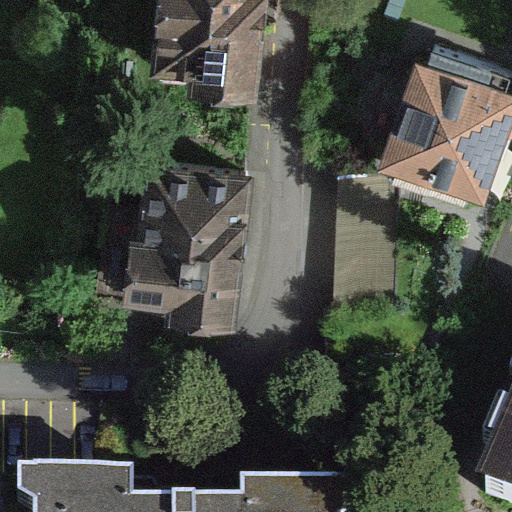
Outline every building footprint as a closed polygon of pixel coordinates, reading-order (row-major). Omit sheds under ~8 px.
[(176,0),(173,59),(271,65),(275,0),(176,0)] [(511,166),(511,77),(434,50),(400,146),(506,184),(511,166)] [(268,154),(164,144),(151,286),(254,296),(268,154)] [(511,437),(490,490),(511,499),(511,437)] [(163,470),(52,470),(51,511),(382,511),(382,479),(270,480),(270,497),(163,497),(163,470)]
